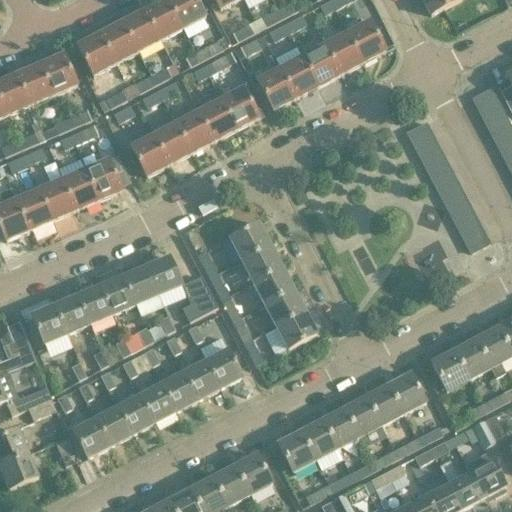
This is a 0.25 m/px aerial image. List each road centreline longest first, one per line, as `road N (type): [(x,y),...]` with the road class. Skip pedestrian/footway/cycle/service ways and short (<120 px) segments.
road 1 (residential): [(74,511),(358,361)]
road 2 (residential): [(0,287),(263,172)]
road 3 (residential): [(358,361),(263,172)]
road 4 (residential): [(263,172),(433,82)]
road 5 (residential): [(358,361),(511,278)]
road 6 (residential): [(511,234),(433,82)]
